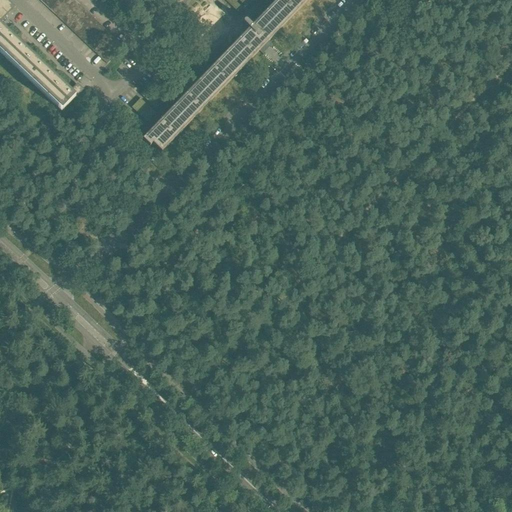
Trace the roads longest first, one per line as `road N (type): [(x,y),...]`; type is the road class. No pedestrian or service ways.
road 1 (unknown): [(122,332),(237,192),(421,0)]
road 2 (secondary): [(278,511),(55,295)]
road 3 (tertiary): [(164,193),(347,0)]
road 4 (residential): [(164,193),(111,138),(112,92),(14,0)]
road 5 (tertiary): [(55,295),(164,193)]
